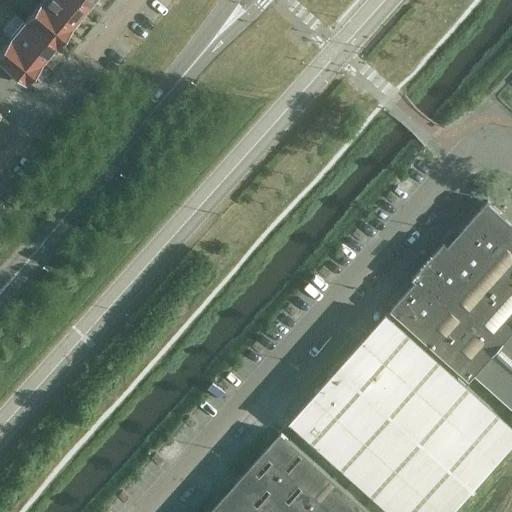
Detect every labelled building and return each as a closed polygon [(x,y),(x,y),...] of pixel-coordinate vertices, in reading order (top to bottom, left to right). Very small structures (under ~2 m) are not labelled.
[(87,8),(76,0),(39,0),(39,1),(71,27),(87,8)] [(93,0),(76,0),(87,8),(93,0)] [(71,27),(39,1),(24,19),(56,45),(71,27)] [(56,45),(24,19),(9,36),(4,32),(3,33),(41,64),(56,45)] [(41,64),(3,33),(0,36),(0,63),(24,83),(41,64)] [(511,221),(487,199),(390,308),(469,378),(475,371),(511,404),(511,221)] [(290,419),(326,451),(317,461),(326,469),(334,459),(393,511),(450,511),(511,443),(511,424),(447,367),(386,313),(290,419)]
